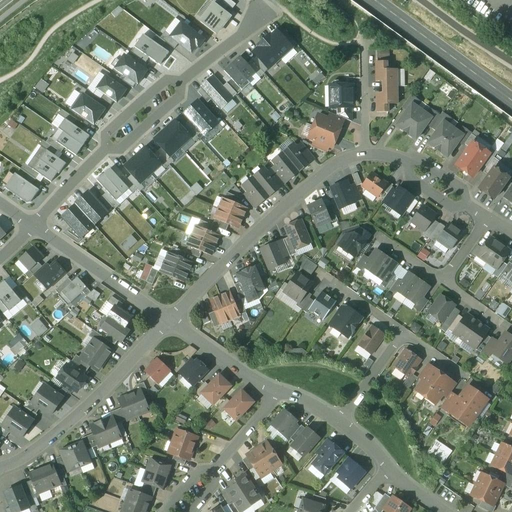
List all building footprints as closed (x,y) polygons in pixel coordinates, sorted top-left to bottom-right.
[(166,9),(169,5),(162,0),(149,0),(150,0),(147,5),(150,8),(156,1),(166,9)] [(214,5),(224,12),(228,7),(218,0),(210,0),(210,1),(214,5)] [(200,23),(215,35),(230,17),(224,12),(214,5),(200,23)] [(190,23),(187,28),(196,35),(199,30),(190,23)] [(178,44),(191,54),(196,47),(197,49),(203,41),(196,35),(187,28),(181,24),(170,38),(178,44)] [(279,36),(291,50),(296,45),(284,32),(279,36)] [(174,50),(178,44),(170,38),(164,33),(160,39),(165,43),(174,50)] [(276,33),(265,43),(280,60),(291,50),(279,36),(276,33)] [(156,36),(152,42),(162,48),(165,43),(160,39),(156,36)] [(379,42),(374,36),(370,39),(375,45),(379,42)] [(147,38),(138,51),(149,59),(160,66),(169,53),(162,48),(152,42),(147,38)] [(265,43),(253,53),(257,57),(269,70),(280,60),(265,43)] [(73,46),(64,56),(72,63),(81,53),(73,46)] [(145,64),(149,59),(138,51),(134,48),(130,53),(135,56),(145,64)] [(312,74),(319,67),(301,51),(294,58),(312,74)] [(388,61),(387,52),(378,52),(379,62),(388,61)] [(136,85),(138,85),(147,72),(145,71),(131,61),(124,56),(115,69),(125,77),(136,85)] [(131,61),(145,71),(148,66),(145,64),(135,56),(131,61)] [(232,65),(247,81),(255,74),(247,65),(240,57),(232,65)] [(264,74),(269,70),(257,57),(252,62),(264,74)] [(251,61),(247,65),(255,74),(259,78),(264,74),(252,62),(251,61)] [(387,71),(386,63),(375,63),(376,82),(382,81),(396,81),(396,71),(387,71)] [(247,81),(232,65),(224,72),(231,80),(242,92),(250,84),(247,81)] [(316,84),(324,78),(321,74),(313,80),(316,84)] [(112,75),(109,80),(124,90),(127,85),(122,82),(112,75)] [(133,90),(136,85),(125,77),(122,82),(127,85),(133,90)] [(106,78),(97,90),(104,95),(114,102),(116,104),(125,91),(124,90),(109,80),(106,78)] [(212,78),(201,88),(202,89),(212,100),(221,110),(232,99),(222,88),(212,78)] [(231,80),(227,84),(237,95),(237,96),(242,92),(231,80)] [(338,81),(333,81),(332,83),(332,87),(330,87),(330,98),(331,98),(331,108),(337,108),(351,107),(352,107),(352,95),(350,95),(350,86),(339,87),(339,83),(338,81)] [(227,84),(222,88),(232,99),(237,95),(227,84)] [(80,95),(92,103),(96,98),(83,89),(79,94),(80,95)] [(207,104),(212,100),(202,89),(197,93),(207,104)] [(382,94),(376,94),(377,113),(388,113),(387,105),(397,104),(397,94),(383,94),(382,94)] [(80,95),(70,109),(93,126),(104,111),(92,103),(80,95)] [(110,107),(114,102),(104,95),(100,101),(110,107)] [(410,96),(402,108),(407,111),(411,105),(412,105),(415,100),(410,96)] [(190,121),(201,133),(204,136),(217,124),(197,103),(184,114),(190,121)] [(407,111),(396,126),(406,133),(421,112),(412,105),(411,105),(407,111)] [(351,107),(337,108),(337,117),(344,119),(351,122),(351,107)] [(65,120),(73,126),(76,121),(61,110),(58,115),(65,120)] [(430,118),(421,112),(406,133),(416,140),(426,125),(431,119),(430,118)] [(439,117),(434,113),(430,118),(431,119),(426,125),(431,129),(439,117)] [(337,117),(330,114),(328,120),(341,125),(344,119),(337,117)] [(439,117),(431,129),(436,132),(443,122),(444,123),(447,118),(441,114),(439,117)] [(328,120),(318,115),(313,127),(337,137),(342,125),(341,125),(328,120)] [(65,120),(58,130),(63,133),(82,147),(89,137),(73,126),(65,120)] [(185,125),(186,126),(196,137),(201,133),(190,121),(185,125)] [(175,122),(164,131),(180,148),(190,139),(182,130),(175,122)] [(436,132),(428,144),(437,151),(453,129),(444,123),(443,122),(436,132)] [(186,126),(182,130),(190,139),(194,143),(199,139),(196,137),(186,126)] [(337,137),(313,127),(308,138),(314,141),(328,147),(332,149),(337,137)] [(462,136),(453,129),(437,151),(447,158),(458,143),(463,136),(462,136)] [(164,131),(154,141),(161,148),(170,157),(180,148),(164,131)] [(466,131),(462,136),(463,136),(458,143),(463,146),(464,145),(471,135),(466,131)] [(76,157),(82,147),(63,133),(56,143),(64,149),(76,157)] [(511,133),(501,149),(506,152),(511,142),(511,133)] [(476,139),(471,135),(464,145),(469,148),(473,143),(476,139)] [(61,154),(64,149),(56,143),(51,140),(49,139),(46,143),(58,151),(61,154)] [(476,139),(473,143),(469,148),(456,166),(472,178),(482,165),(489,155),(486,153),(490,148),(476,139)] [(328,147),(314,141),(312,147),(326,153),(328,147)] [(46,151),(54,156),(58,151),(46,143),(43,142),(40,147),(46,151)] [(296,148),(293,145),(283,154),(298,172),(309,164),(308,163),(296,148)] [(313,159),(300,145),(296,148),(308,163),(313,159)] [(145,148),(135,158),(151,175),(161,166),(153,156),(145,148)] [(161,148),(157,152),(169,166),(173,162),(170,157),(161,148)] [(497,153),(490,148),(486,153),(489,155),(482,165),(487,168),(494,158),(497,153)] [(46,151),(39,161),(57,173),(59,174),(66,164),(54,156),(46,151)] [(157,152),(153,156),(161,166),(165,170),(169,166),(157,152)] [(298,172),(283,154),(273,162),(276,166),(287,180),(288,181),(298,172)] [(135,158),(124,167),(132,175),(140,185),(151,175),(135,158)] [(487,168),(483,173),(488,176),(494,168),(495,169),(500,163),(494,158),(487,168)] [(51,183),(57,173),(39,161),(33,171),(39,175),(51,183)] [(511,173),(511,171),(500,163),(495,169),(508,179),(511,173)] [(21,171),(35,180),(39,175),(33,171),(24,165),(21,171)] [(287,180),(276,166),(271,170),(283,184),(287,180)] [(495,169),(494,168),(488,176),(479,190),(493,200),(508,179),(495,169)] [(110,170),(103,176),(122,196),(129,190),(120,180),(110,170)] [(267,174),(263,170),(253,178),(269,197),(279,188),(267,174)] [(283,184),(271,170),(267,174),(278,188),(283,184)] [(17,176),(32,186),(35,180),(21,171),(17,176)] [(357,173),(351,176),(356,187),(361,185),(357,173)] [(17,176),(15,174),(5,189),(29,206),(39,191),(32,186),(17,176)] [(375,177),(371,174),(362,187),(377,198),(382,191),(386,185),(380,180),(380,178),(377,176),(376,176),(375,177)] [(140,185),(132,175),(127,179),(137,190),(140,193),(144,189),(140,185)] [(116,202),(122,196),(103,176),(97,182),(107,192),(116,202)] [(125,176),(120,180),(129,190),(133,194),(137,190),(127,179),(125,176)] [(269,197),(253,178),(243,186),(248,193),(258,204),(258,205),(269,197)] [(346,182),(331,188),(340,210),(355,203),(348,187),(346,182)] [(386,185),(382,191),(386,194),(393,186),(388,182),(386,185)] [(355,184),(348,187),(355,203),(362,200),(355,184)] [(511,184),(502,198),(507,201),(508,201),(507,201),(511,194),(511,184)] [(391,189),(381,202),(386,205),(396,192),(391,189)] [(413,199),(398,189),(396,192),(386,205),(401,216),(413,199)] [(116,202),(107,192),(102,197),(112,207),(115,210),(119,205),(116,202)] [(75,205),(76,206),(95,226),(107,214),(107,213),(97,202),(88,193),(75,205)] [(240,199),(227,193),(224,200),(237,205),(240,199)] [(258,204),(248,193),(243,196),(253,208),(258,204)] [(102,197),(97,202),(107,213),(112,207),(102,197)] [(224,200),(222,199),(218,209),(242,219),(246,209),(237,205),(224,200)] [(321,202),(308,207),(316,228),(330,222),(324,208),(321,202)] [(95,226),(76,206),(63,219),(71,226),(82,238),(95,226)] [(331,206),(324,208),(330,222),(336,219),(331,206)] [(413,220),(411,222),(424,231),(432,220),(435,216),(422,207),(413,220)] [(242,219),(218,209),(214,219),(215,220),(228,225),(238,229),(242,219)] [(408,216),(401,226),(406,230),(411,222),(413,220),(408,216)] [(212,226),(199,220),(196,227),(210,232),(212,226)] [(228,225),(215,220),(212,226),(226,231),(228,225)] [(432,220),(424,231),(422,235),(428,239),(439,225),(432,220)] [(301,221),(284,228),(286,231),(287,232),(289,236),(288,238),(294,251),(294,250),(310,244),(301,221)] [(439,225),(428,239),(429,239),(435,243),(438,240),(446,229),(439,224),(439,225)] [(446,229),(438,240),(450,249),(461,234),(449,225),(446,229)] [(77,244),(83,239),(82,238),(71,226),(63,234),(77,244)] [(196,227),(195,226),(191,236),(215,246),(219,236),(210,232),(196,227)] [(355,226),(344,230),(345,236),(354,235),(357,236),(358,234),(355,226)] [(354,235),(345,236),(339,245),(347,250),(348,253),(354,257),(368,237),(367,236),(367,234),(363,232),(362,232),(360,231),(358,234),(357,236),(354,235)] [(120,245),(126,252),(137,242),(131,235),(120,245)] [(215,246),(191,236),(187,246),(188,247),(201,252),(211,256),(215,246)] [(288,238),(282,241),(283,241),(289,255),(289,256),(289,257),(296,254),(294,250),(294,251),(288,238)] [(481,249),(477,256),(486,263),(499,245),(490,238),(481,249)] [(446,255),(450,249),(438,240),(435,243),(433,246),(446,255)] [(283,241),(276,244),(282,258),(289,256),(289,255),(283,241)] [(276,244),(261,251),(269,270),(284,263),(282,258),(276,244)] [(499,245),(486,263),(496,270),(502,262),(509,252),(499,245)] [(477,246),(470,256),(474,259),(477,256),(481,249),(477,246)] [(201,252),(188,247),(186,253),(199,259),(201,252)] [(33,248),(19,261),(29,271),(38,263),(43,258),(33,248)] [(186,253),(172,248),(170,254),(183,259),(186,253)] [(429,254),(422,249),(416,258),(423,263),(429,254)] [(370,260),(364,268),(364,269),(373,275),(386,258),(376,251),(370,260)] [(170,254),(168,253),(164,263),(188,273),(192,263),(183,259),(170,254)] [(363,255),(355,267),(362,272),(364,269),(364,268),(370,260),(363,255)] [(396,265),(386,258),(373,275),(383,282),(389,274),(396,265)] [(502,262),(496,270),(492,275),(497,279),(500,275),(506,266),(502,262)] [(29,271),(25,275),(28,279),(42,267),(38,263),(29,271)] [(46,263),(34,275),(38,279),(50,268),(46,263)] [(50,268),(38,279),(47,289),(65,273),(55,263),(50,268)] [(188,273),(164,263),(160,273),(184,283),(188,273)] [(506,266),(500,275),(506,279),(511,270),(511,265),(509,263),(506,266)] [(147,267),(141,280),(146,282),(151,269),(152,269),(147,267)] [(255,267),(251,269),(250,268),(246,270),(256,293),(264,289),(259,277),(255,267)] [(146,282),(146,283),(152,285),(158,272),(151,269),(146,282)] [(256,293),(246,270),(241,272),(242,273),(236,275),(241,286),(246,298),(248,303),(258,299),(256,293)] [(312,284),(297,274),(284,293),(298,303),(299,303),(306,292),(312,284)] [(389,274),(383,282),(380,285),(386,289),(394,277),(389,274)] [(402,283),(396,292),(397,292),(406,299),(419,281),(409,274),(402,283)] [(269,287),(264,275),(259,277),(264,289),(269,287)] [(59,295),(72,284),(68,279),(55,291),(59,295)] [(87,289),(77,279),(72,284),(59,295),(58,296),(68,306),(82,293),(87,289)] [(397,280),(389,291),(394,295),(397,292),(396,292),(402,283),(397,280)] [(4,281),(0,283),(0,301),(9,312),(22,302),(13,291),(4,281)] [(419,281),(406,299),(415,305),(416,306),(422,297),(428,288),(419,281)] [(246,298),(241,286),(235,288),(240,300),(246,298)] [(18,287),(13,291),(22,302),(27,298),(18,287)] [(87,289),(82,293),(86,297),(91,294),(87,289)] [(306,292),(299,303),(298,303),(295,306),(301,310),(309,299),(311,296),(306,292)] [(314,302),(308,310),(323,320),(336,303),(321,292),(314,302)] [(230,293),(220,297),(230,321),(240,317),(239,315),(233,302),(230,293)] [(440,296),(428,313),(443,324),(455,307),(440,296)] [(122,305),(111,297),(108,303),(114,308),(115,307),(119,310),(122,305)] [(220,297),(210,301),(214,312),(220,325),(230,321),(220,297)] [(428,302),(422,297),(416,306),(415,305),(413,308),(420,313),(428,302)] [(309,299),(301,310),(306,314),(308,310),(314,302),(309,299)] [(240,300),(233,302),(239,315),(246,313),(240,300)] [(107,317),(114,308),(108,303),(101,313),(107,317)] [(505,319),(511,309),(502,303),(496,313),(505,319)] [(340,306),(331,319),(336,323),(346,310),(340,306)] [(119,310),(115,307),(114,308),(107,318),(109,319),(109,318),(124,329),(124,328),(131,318),(119,310)] [(336,323),(333,328),(341,334),(342,336),(344,338),(347,338),(361,319),(347,309),(346,310),(336,323)] [(214,312),(209,314),(214,328),(220,325),(214,312)] [(463,319),(453,334),(464,342),(477,323),(466,315),(463,319)] [(458,316),(447,330),(453,334),(463,319),(458,316)] [(124,329),(109,318),(109,319),(101,329),(108,334),(118,341),(121,343),(129,332),(124,328),(124,329)] [(30,327),(39,337),(48,329),(38,319),(30,327)] [(477,323),(464,342),(475,350),(485,335),(488,330),(477,323)] [(372,326),(358,346),(371,355),(385,336),(372,326)] [(105,339),(93,331),(89,337),(93,340),(94,339),(104,347),(108,341),(105,339)] [(118,341),(108,334),(105,339),(108,341),(115,346),(118,341)] [(498,344),(492,353),(502,360),(503,363),(506,365),(509,364),(511,362),(510,359),(511,356),(511,338),(505,334),(498,344)] [(485,335),(475,350),(480,353),(481,352),(490,339),(485,335)] [(104,347),(94,339),(93,340),(87,349),(105,362),(112,352),(104,347)] [(498,344),(490,339),(481,352),(489,357),(492,353),(498,344)] [(16,356),(24,350),(19,343),(11,349),(16,356)] [(105,362),(87,349),(80,359),(90,366),(98,372),(105,362)] [(405,350),(393,367),(408,378),(411,374),(420,361),(405,350)] [(90,366),(80,359),(76,356),(71,362),(86,372),(90,366)] [(190,359),(178,372),(182,376),(194,363),(190,359)] [(368,359),(359,371),(364,375),(373,362),(368,359)] [(157,360),(145,372),(158,384),(170,372),(157,360)] [(194,363),(182,376),(193,386),(207,371),(196,361),(194,363)] [(86,372),(71,362),(68,367),(83,377),(86,372)] [(68,367),(66,366),(57,379),(64,383),(74,390),(77,392),(86,379),(83,377),(68,367)] [(425,367),(417,378),(422,382),(430,370),(425,367)] [(422,382),(415,391),(425,398),(440,376),(431,369),(422,382)] [(411,374),(408,378),(402,385),(409,390),(417,378),(411,374)] [(440,376),(425,398),(435,405),(441,396),(450,384),(450,383),(440,376)] [(209,387),(202,394),(213,404),(230,387),(219,377),(209,387)] [(74,390),(64,383),(60,388),(66,393),(70,395),(74,390)] [(149,395),(143,383),(137,386),(140,391),(143,397),(149,395)] [(205,383),(195,393),(199,397),(202,394),(209,387),(205,383)] [(450,384),(441,396),(446,399),(450,394),(454,387),(450,384)] [(60,388),(55,385),(51,390),(62,398),(66,393),(60,388)] [(51,390),(47,388),(40,399),(36,396),(32,403),(31,403),(39,409),(50,416),(62,398),(51,390)] [(464,396),(462,395),(458,400),(451,410),(470,423),(487,401),(469,388),(464,396)] [(140,391),(129,395),(138,417),(149,412),(143,397),(140,391)] [(231,403),(225,410),(236,420),(252,403),(241,392),(231,403)] [(446,399),(439,409),(448,415),(451,410),(458,400),(450,394),(446,399)] [(129,395),(118,400),(122,408),(126,420),(127,421),(138,417),(129,395)] [(226,399),(216,409),(221,414),(225,410),(231,403),(226,399)] [(32,403),(28,401),(24,407),(25,408),(35,415),(36,414),(39,409),(31,403),(32,403)] [(35,415),(25,408),(21,413),(33,421),(37,415),(36,414),(35,415)] [(122,408),(116,411),(121,423),(126,420),(122,408)] [(470,423),(451,410),(448,415),(467,428),(470,423)] [(21,413),(18,411),(10,422),(7,420),(2,426),(2,427),(10,432),(20,439),(33,421),(21,413)] [(121,423),(116,411),(110,413),(112,418),(115,425),(121,423)] [(283,412),(271,425),(278,431),(277,432),(283,437),(295,424),(297,422),(290,416),(289,417),(283,412)] [(112,418),(107,420),(107,419),(101,422),(110,443),(121,439),(115,425),(112,418)] [(101,422),(95,425),(95,424),(90,427),(93,434),(98,446),(99,448),(110,443),(101,422)] [(10,432),(2,427),(2,426),(0,424),(0,433),(6,438),(10,432)] [(295,424),(283,437),(288,441),(290,439),(299,428),(295,424)] [(299,428),(290,439),(295,443),(306,430),(301,426),(299,428)] [(199,432),(187,428),(185,434),(197,438),(199,432)] [(295,443),(291,447),(303,457),(319,439),(307,429),(295,443)] [(185,434),(176,431),(172,442),(193,450),(197,438),(185,434)] [(93,434),(88,436),(93,448),(98,446),(93,434)] [(88,436),(81,439),(83,443),(87,451),(93,448),(88,436)] [(269,436),(264,440),(266,443),(272,451),(277,448),(269,436)] [(427,454),(444,464),(452,450),(435,440),(427,454)] [(325,441),(315,453),(319,457),(330,445),(325,441)] [(193,450),(172,442),(168,453),(174,455),(186,460),(189,461),(193,450)] [(83,443),(72,447),(80,468),(91,463),(87,451),(83,443)] [(266,443),(256,449),(270,471),(275,468),(277,468),(280,467),(280,465),(272,451),(266,443)] [(319,457),(312,465),(324,476),(343,454),(331,444),(330,445),(319,457)] [(511,449),(507,447),(507,446),(504,444),(500,445),(499,448),(499,450),(497,455),(511,462),(511,449)] [(80,468),(72,447),(60,452),(62,457),(67,469),(68,472),(80,468)] [(256,449),(246,456),(247,457),(255,469),(260,478),(263,478),(265,476),(265,474),(270,471),(256,449)] [(186,460),(174,455),(172,461),(178,463),(184,465),(186,460)] [(511,462),(497,455),(494,461),(492,461),(490,464),(492,468),(495,469),(497,469),(502,471),(511,476),(511,462)] [(67,469),(62,457),(56,459),(60,469),(61,471),(67,469)] [(255,469),(247,457),(242,460),(250,472),(255,469)] [(347,458),(336,472),(340,476),(352,462),(347,458)] [(172,461),(166,459),(164,465),(172,467),(171,468),(176,470),(178,463),(172,461)] [(164,465),(150,460),(146,471),(168,479),(171,468),(172,467),(164,465)] [(340,476),(338,479),(350,490),(365,473),(352,462),(340,476)] [(52,465),(41,469),(49,490),(59,485),(60,485),(54,471),(52,465)] [(41,469),(29,474),(32,480),(38,494),(49,490),(41,469)] [(61,471),(60,469),(54,471),(60,485),(59,485),(61,488),(67,486),(61,471)] [(168,479),(146,471),(142,482),(144,483),(156,487),(164,490),(168,479)] [(511,476),(502,471),(499,477),(511,482),(511,476)] [(257,483),(250,473),(245,477),(252,487),(257,483)] [(497,482),(487,477),(486,476),(483,474),(479,475),(478,478),(479,480),(476,485),(498,496),(503,486),(503,485),(497,482)] [(244,475),(234,482),(236,485),(250,507),(261,500),(252,487),(245,477),(244,475)] [(511,484),(511,482),(499,477),(497,482),(503,485),(503,486),(510,489),(511,484)] [(32,480),(27,483),(32,496),(33,499),(40,497),(38,494),(32,480)] [(156,487),(144,483),(142,489),(154,493),(156,487)] [(236,485),(226,491),(227,493),(234,503),(239,511),(242,511),(250,507),(236,485)] [(498,496),(476,485),(473,491),(471,491),(470,494),(471,498),(474,499),(476,499),(481,501),(492,506),(493,506),(498,496)] [(20,487),(5,493),(11,508),(12,511),(23,511),(29,510),(25,499),(20,487)] [(154,493),(142,489),(140,494),(151,498),(151,499),(152,499),(154,493)] [(140,494),(130,491),(125,502),(147,510),(151,499),(151,498),(140,494)] [(227,493),(222,496),(229,506),(234,503),(227,493)] [(384,494),(374,509),(375,510),(376,511),(382,511),(383,511),(383,510),(391,499),(384,494)] [(32,496),(25,499),(29,510),(30,511),(38,511),(33,499),(32,496)] [(326,499),(313,496),(311,501),(324,505),(326,499)] [(408,511),(410,510),(392,497),(391,499),(383,510),(383,511),(385,511),(408,511)] [(311,501),(303,499),(299,511),(303,511),(322,511),(324,505),(311,501)] [(492,506),(481,501),(479,507),(489,511),(492,511),(495,507),(493,506),(492,506)] [(146,511),(147,510),(125,502),(121,511),(146,511)]
